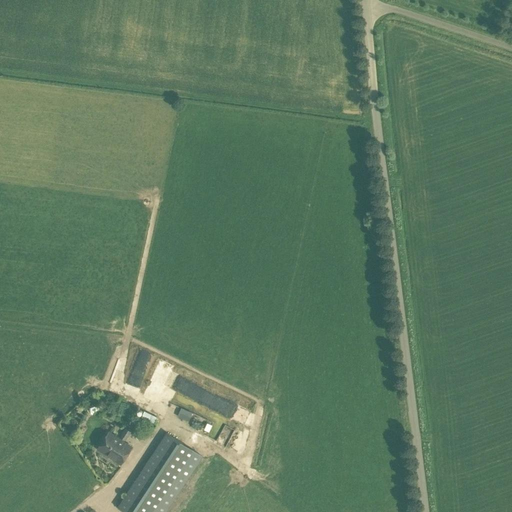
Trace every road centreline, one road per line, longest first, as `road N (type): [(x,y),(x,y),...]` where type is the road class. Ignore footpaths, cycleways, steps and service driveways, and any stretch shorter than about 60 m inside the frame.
road 1 (unclassified): [(426,511),(366,8)]
road 2 (unclassified): [(511,46),(390,8),(366,8)]
